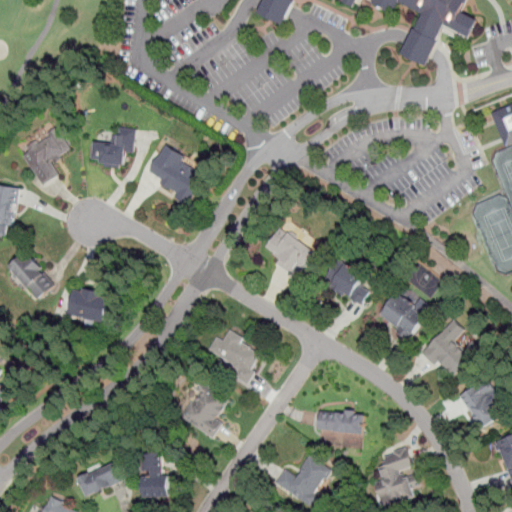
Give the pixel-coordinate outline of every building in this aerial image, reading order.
[(295,0),(347,0),(358,4),(359,0),(366,0),(395,10),(398,2),(422,11),(405,55),(430,65),(445,26),(472,36),(474,34),(479,19),(465,13),(470,0),(270,0),(265,15),(287,23),(295,0)] [(511,143),(511,104),(493,111),(506,145),(511,143)] [(44,185),(61,175),(53,161),(73,150),(59,126),(48,132),(45,126),(35,132),(39,139),(23,149),(44,185)] [(136,152),(137,128),(121,127),(120,134),(112,134),(111,142),(95,141),(94,158),(104,159),(104,166),(126,167),(127,151),(136,152)] [(206,175),(183,163),(188,155),(167,143),(152,171),(164,177),(161,182),(178,191),(175,198),(190,205),(206,175)] [(21,186),(0,184),(0,234),(8,235),(11,217),(17,218),(21,186)] [(297,277),(316,251),(283,226),(268,247),(282,257),(278,263),(297,277)] [(57,284),(42,268),(44,267),(28,250),(10,267),(40,300),(57,284)] [(370,292),(360,287),(367,275),(339,259),(326,281),(364,302),(370,292)] [(112,295),(96,291),(97,285),(86,282),(84,291),(76,289),(70,315),(105,323),(112,295)] [(417,304),(397,291),(381,317),(414,337),(434,306),(421,298),(417,304)] [(467,329),(455,318),(424,353),(438,365),(441,361),(456,375),(481,347),(473,340),(465,350),(456,341),(467,329)] [(250,382),(256,371),(252,369),(263,350),(229,332),(225,340),(217,336),(210,349),(222,356),(217,365),(250,382)] [(0,366),(0,403),(9,389),(0,382),(0,373),(3,369),(0,366)] [(224,422),(218,419),(231,398),(202,381),(194,393),(196,394),(183,417),(215,437),(224,422)] [(462,395),(483,428),(499,418),(494,409),(504,403),(492,384),(486,388),(483,382),(462,395)] [(366,432),(367,414),(358,413),(358,412),(321,410),(320,430),(366,432)] [(511,477),(511,435),(498,441),(511,477)] [(383,508),(417,499),(413,484),(420,482),(418,473),(404,477),(402,470),(415,466),(410,448),(384,454),(387,464),(382,466),(385,480),(377,482),(383,508)] [(146,497),(171,496),(170,475),(164,475),(163,451),(144,452),(146,497)] [(287,468),(276,483),(310,505),(334,469),(312,454),(298,476),(287,468)] [(127,479),(119,461),(81,478),(89,496),(127,479)] [(37,511),(80,511),(81,511),(51,497),(45,511),(39,509),(37,511)]
